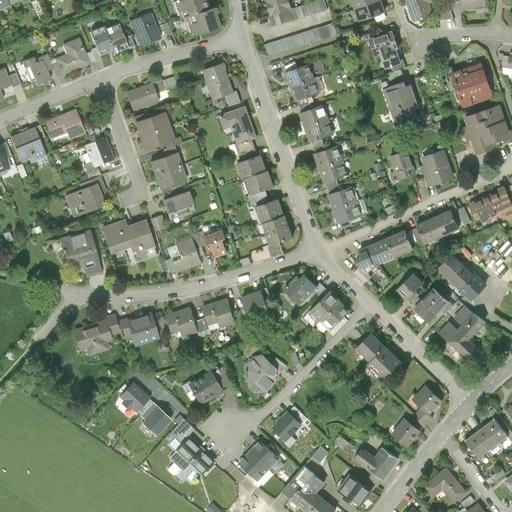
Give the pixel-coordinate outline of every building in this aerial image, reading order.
[(8,0),(0,0),(0,10),(11,6),(8,0)] [(180,20),(186,18),(213,10),(209,0),(183,0),(175,2),(180,20)] [(291,9),(288,0),(267,0),(266,1),(271,16),(291,9)] [(323,0),(320,0),(291,9),(271,16),(268,17),(271,28),(327,10),(323,0)] [(349,0),(353,11),(382,1),(381,0),(349,0)] [(435,3),(433,0),(406,0),(414,22),(433,16),(430,5),(435,3)] [(487,0),(459,0),(461,11),(488,9),(487,0)] [(382,1),(353,11),(358,24),(386,14),(382,1)] [(218,8),(213,10),(186,18),(192,39),(224,29),(218,8)] [(162,39),(153,13),(131,21),(140,47),(162,39)] [(121,23),(106,30),(115,52),(130,45),(121,23)] [(336,35),(333,24),(264,45),(268,56),(336,35)] [(100,58),(115,52),(106,30),(104,26),(89,32),(100,58)] [(405,68),(392,31),(366,40),(373,60),(379,58),(385,75),(405,68)] [(92,65),(80,38),(62,46),(66,54),(56,59),(63,76),(92,65)] [(54,70),(48,55),(37,59),(36,57),(27,60),(38,86),(52,80),(49,73),(54,70)] [(225,95),(233,92),(223,63),(203,70),(213,99),(225,95)] [(284,74),(290,88),(315,80),(310,65),(284,74)] [(495,98),(483,65),(451,76),(463,110),(495,98)] [(5,68),(0,70),(0,101),(6,99),(2,90),(12,86),(13,90),(22,86),(17,75),(9,78),(5,68)] [(321,94),(315,80),(290,88),(295,103),(321,94)] [(155,83),(127,92),(134,113),(162,104),(155,83)] [(404,83),(383,90),(397,130),(418,123),(414,112),(420,110),(411,87),(406,88),(404,83)] [(233,92),(225,95),(230,106),(241,102),(237,91),(233,92)] [(511,139),(511,136),(501,105),(464,118),(467,128),(462,130),(466,143),(471,141),(475,153),(511,139)] [(247,106),(220,115),(225,131),(232,129),(238,146),(258,139),(247,106)] [(299,115),(305,130),(330,121),(325,106),(299,115)] [(77,109),(45,123),(53,141),(68,134),(71,142),(88,134),(77,109)] [(135,123),(140,136),(171,125),(167,112),(135,123)] [(335,136),(330,121),(305,130),(310,145),(335,136)] [(171,125),(140,136),(145,152),(165,145),(167,150),(183,144),(180,136),(175,138),(171,125)] [(37,128),(11,138),(22,164),(47,155),(37,128)] [(107,138),(86,146),(94,169),(116,161),(107,138)] [(0,141),(0,175),(12,171),(0,141)] [(313,156),(318,171),(343,162),(338,147),(313,156)] [(455,180),(445,150),(421,158),(424,167),(419,168),(426,190),(455,180)] [(417,176),(409,151),(389,158),(393,172),(388,173),(392,184),(417,176)] [(151,162),(156,176),(184,167),(179,153),(151,162)] [(264,155),(237,164),(243,182),(247,181),(270,173),(264,155)] [(349,177),(343,162),(318,171),(323,186),(349,177)] [(188,181),(184,167),(156,176),(161,190),(188,181)] [(270,173),(247,181),(253,198),(278,190),(272,173),(270,173)] [(108,207),(99,184),(66,197),(74,220),(108,207)] [(511,204),(511,205),(504,187),(499,190),(500,193),(497,195),(497,193),(487,197),(488,199),(491,206),(495,204),(499,214),(499,216),(507,219),(511,216),(511,204)] [(327,197),(332,212),(358,203),(353,188),(327,197)] [(191,191),(164,202),(170,218),(197,207),(191,191)] [(491,206),(488,199),(481,202),(481,200),(469,205),(474,215),(478,213),(481,220),(490,215),(491,217),(499,214),(495,204),(491,206)] [(281,200),(258,208),(263,223),(286,215),(281,200)] [(363,218),(358,203),(332,212),(337,227),(363,218)] [(452,211),(434,219),(443,239),(461,231),(452,211)] [(295,241),(286,215),(263,223),(272,249),(295,241)] [(158,216),(152,218),(156,231),(162,229),(158,216)] [(425,246),(443,239),(434,219),(416,227),(425,246)] [(112,258),(132,251),(129,228),(126,221),(102,229),(112,258)] [(148,221),(129,228),(132,251),(134,256),(137,254),(139,259),(144,260),(148,258),(148,253),(157,250),(148,221)] [(205,234),(210,248),(214,261),(229,256),(225,242),(228,241),(224,227),(205,234)] [(105,276),(93,231),(60,239),(66,261),(70,259),(73,271),(84,269),(87,281),(105,276)] [(405,232),(385,240),(394,259),(413,251),(405,232)] [(192,238),(198,253),(210,248),(205,234),(192,238)] [(198,253),(192,238),(167,247),(176,274),(202,265),(198,253)] [(379,266),(394,259),(385,240),(371,247),(372,249),(378,264),(379,266)] [(378,264),(372,249),(360,254),(354,265),(361,272),(378,264)] [(474,274),(452,253),(437,267),(471,298),(486,283),(475,272),(474,274)] [(425,285),(413,274),(394,293),(406,304),(425,285)] [(318,289),(305,276),(300,281),(296,278),(283,292),(300,308),(318,289)] [(451,305),(434,290),(414,311),(431,327),(451,305)] [(271,318),(262,291),(239,299),(248,326),(271,318)] [(305,315),(316,326),(340,302),(330,292),(305,315)] [(235,326),(226,299),(201,308),(205,319),(208,327),(217,324),(220,331),(235,326)] [(350,313),(340,302),(316,326),(326,336),(350,313)] [(462,326),(458,330),(468,340),(471,336),(472,337),(484,321),(473,314),(466,307),(454,319),(462,326)] [(194,323),(188,308),(162,317),(163,318),(167,330),(169,337),(179,333),(181,340),(197,334),(194,323)] [(116,322),(113,315),(104,318),(105,321),(110,337),(120,334),(116,322)] [(149,315),(125,323),(130,338),(134,349),(158,341),(156,334),(152,322),(149,315)] [(167,330),(163,318),(152,322),(156,334),(167,330)] [(208,327),(205,319),(194,323),(197,334),(209,330),(208,327)] [(120,334),(122,341),(130,338),(125,323),(124,320),(116,322),(120,334)] [(110,337),(105,321),(70,332),(78,355),(86,352),(88,359),(110,352),(108,344),(112,343),(110,337)] [(448,341),(458,330),(450,323),(440,334),(448,341)] [(468,340),(458,330),(448,341),(458,351),(459,352),(469,341),(468,340)] [(354,353),(371,369),(389,351),(371,334),(354,353)] [(482,353),(469,341),(459,352),(464,357),(472,364),(482,353)] [(406,367),(389,351),(371,369),(389,385),(406,367)] [(459,352),(458,351),(453,356),(460,362),(464,357),(459,352)] [(255,358),(250,363),(250,372),(246,372),(246,383),(250,383),(250,387),(255,391),(266,391),(275,382),(276,373),(275,373),(276,372),(270,366),(272,365),(271,365),(262,356),(255,358)] [(275,373),(276,373),(278,376),(287,366),(277,359),(271,365),(272,365),(270,366),(276,372),(275,373)] [(212,374),(221,389),(231,382),(226,366),(212,374)] [(212,374),(211,373),(192,384),(190,381),(182,386),(188,396),(196,391),(202,402),(222,390),(221,389),(212,374)] [(174,383),(167,375),(160,381),(167,390),(174,383)] [(137,388),(132,384),(120,396),(125,401),(123,403),(129,409),(131,407),(136,411),(142,405),(148,398),(137,388)] [(137,388),(148,398),(150,396),(139,386),(137,388)] [(443,404),(426,386),(411,401),(428,418),(443,404)] [(146,420),(158,408),(153,403),(146,409),(141,416),(146,420)] [(141,416),(146,409),(142,405),(136,411),(141,416)] [(307,419),(294,406),(290,410),(303,423),(307,419)] [(170,420),(158,408),(146,420),(143,424),(156,435),(170,420)] [(296,430),(301,424),(288,413),(273,428),(286,440),(290,435),(292,436),(297,431),(296,430)] [(184,445),(190,438),(188,436),(195,429),(184,419),(170,433),(184,445)] [(419,430),(404,419),(390,438),(405,449),(419,430)] [(495,420),(485,428),(499,447),(509,439),(495,420)] [(485,428),(475,436),(489,454),(499,447),(485,428)] [(337,442),(349,449),(352,443),(341,436),(337,442)] [(479,462),(489,454),(475,436),(465,443),(479,462)] [(214,461),(190,438),(184,445),(171,458),(175,462),(183,470),(191,461),(202,472),(214,461)] [(250,452),(268,469),(279,458),(260,441),(250,452)] [(328,453),(321,446),(313,457),(322,465),(328,453)] [(399,459),(384,449),(377,459),(364,450),(357,459),(385,479),(399,459)] [(268,469),(250,452),(239,463),(258,480),(268,469)] [(176,477),(183,470),(175,462),(168,469),(176,477)] [(304,466),(297,475),(316,492),(325,483),(304,466)] [(468,496),(447,469),(422,488),(432,501),(443,492),(454,506),(468,496)] [(334,511),(336,510),(316,492),(297,475),(282,492),(291,499),(306,511),(334,511)] [(372,494),(353,479),(342,493),(362,508),(372,494)] [(210,511),(225,511),(214,502),(208,509),(210,511)]
